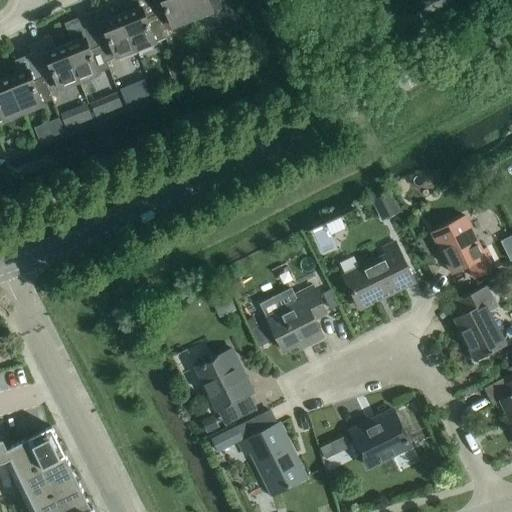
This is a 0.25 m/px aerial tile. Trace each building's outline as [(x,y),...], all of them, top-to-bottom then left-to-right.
[(165,36),(162,29),(150,0),(128,0),(132,8),(121,13),(135,48),(165,36)] [(150,0),(162,29),(192,17),(184,0),(150,0)] [(184,0),(192,17),(204,13),(222,5),(220,0),(184,0)] [(112,16),(107,5),(86,13),(89,20),(106,60),(135,48),(121,13),(112,16)] [(106,60),(89,20),(70,28),(75,40),(64,44),(79,80),(109,68),(106,60)] [(55,48),(51,36),(30,44),(33,51),(49,91),(79,80),(64,44),(55,48)] [(52,99),(49,91),(33,51),(14,59),(19,71),(7,76),(21,111),(52,99)] [(132,74),(136,89),(150,85),(145,70),(132,74)] [(0,78),(0,120),(21,111),(7,76),(0,78)] [(58,117),(46,122),(51,133),(63,128),(58,117)] [(351,206),(338,213),(349,233),(362,226),(351,206)] [(482,250),(465,215),(431,232),(451,272),(467,264),(474,276),(495,265),(487,248),(482,250)] [(359,306),(413,279),(404,261),(394,240),(382,246),(386,254),(344,274),(351,288),(359,306)] [(308,342),(322,335),(313,317),(325,311),(316,293),(312,285),(294,294),(297,300),(266,315),(273,330),(283,349),(306,337),(308,342)] [(474,357),(492,348),(505,342),(489,310),(496,306),(486,286),(455,302),(462,314),(459,315),(464,325),(459,327),(474,357)] [(217,408),(236,399),(253,390),(231,348),(213,357),(195,365),(217,408)] [(450,381),(455,393),(467,388),(461,376),(450,381)] [(511,379),(504,384),(509,395),(500,399),(511,422),(511,430),(511,431),(511,379)] [(365,421),(349,429),(368,465),(411,444),(395,413),(394,414),(368,427),(365,421)] [(303,477),(277,423),(239,443),(245,454),(252,450),(264,473),(272,491),(256,499),(257,500),(303,477)] [(243,438),(236,424),(210,438),(216,451),(243,438)] [(0,511),(0,460),(4,459),(10,457),(37,511),(94,511),(91,506),(86,495),(77,478),(72,469),(65,454),(64,451),(59,441),(51,425),(49,426),(27,436),(28,437),(6,447),(4,443),(0,443),(0,511)] [(331,441),(319,446),(324,457),(336,451),(331,441)]
